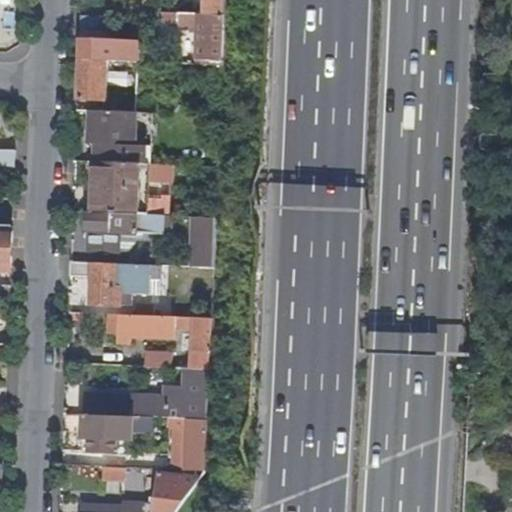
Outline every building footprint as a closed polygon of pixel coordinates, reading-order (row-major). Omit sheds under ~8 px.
[(225,15),(225,0),(205,0),(205,15),(225,15)] [(223,60),(225,15),(205,15),(179,14),(179,25),(198,25),(197,59),(223,60)] [(114,32),(114,17),(82,16),(82,31),(114,32)] [(81,40),(81,60),(109,61),(140,62),(141,42),(81,40)] [(108,99),(109,61),(81,60),(79,98),(108,99)] [(143,103),(142,113),(157,114),(157,103),(143,103)] [(99,145),(98,162),(151,165),(152,165),(153,147),(137,147),(139,113),(93,111),(92,145),(99,145)] [(220,116),(200,115),(200,133),(220,134),(220,116)] [(0,166),(16,167),(16,151),(0,150),(0,166)] [(151,173),(151,165),(98,162),(97,162),(95,213),(148,216),(151,173)] [(151,173),(148,216),(171,217),(172,174),(151,173)] [(170,231),(171,217),(148,216),(95,213),(90,213),(89,236),(94,237),(94,251),(119,253),(120,233),(144,233),(166,235),(166,231),(170,231)] [(199,218),(197,268),(200,268),(215,268),(216,219),(199,218)] [(0,271),(12,272),(14,227),(0,226),(0,271)] [(144,239),(144,233),(120,233),(119,253),(127,253),(139,239),(144,239)] [(150,295),(151,266),(72,262),(72,277),(95,277),(94,304),(123,306),(122,294),(150,295)] [(215,268),(200,268),(200,277),(214,278),(215,268)] [(138,306),(138,316),(155,317),(155,307),(138,306)] [(138,316),(112,315),(112,335),(120,335),(119,342),(134,342),(134,336),(177,338),(177,327),(190,328),(190,319),(155,317),(138,316)] [(213,320),(196,319),(195,328),(193,365),(188,365),(188,369),(189,369),(194,369),(211,370),(213,320)] [(147,354),(147,367),(173,369),(173,355),(147,354)] [(135,418),(152,419),(188,420),(209,421),(211,370),(194,369),(189,369),(189,387),(169,387),(169,399),(133,398),(132,418),(135,418)] [(123,398),(87,396),(86,416),(122,417),(123,398)] [(123,398),(122,417),(132,418),(133,398),(123,398)] [(134,432),(135,418),(132,418),(122,417),(86,416),(85,437),(90,438),(90,451),(120,453),(120,439),(134,439),(134,432)] [(152,432),(152,419),(135,418),(134,432),(152,432)] [(187,443),(186,471),(188,471),(207,472),(209,421),(188,420),(188,429),(178,429),(178,443),(187,443)] [(133,469),(109,468),(108,481),(133,482),(133,469)] [(84,507),(83,511),(179,511),(207,472),(188,471),(187,474),(162,473),(161,505),(128,504),(128,509),(84,507)]
